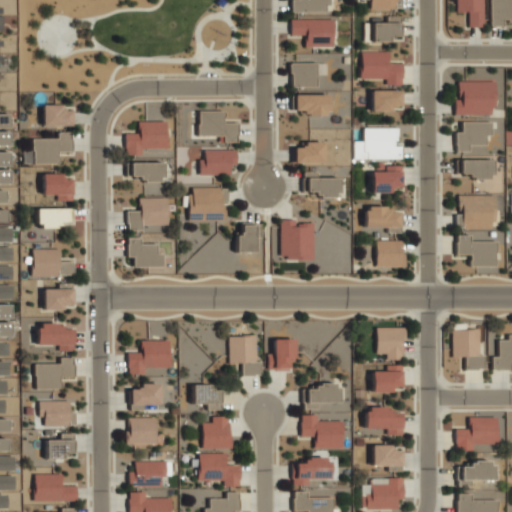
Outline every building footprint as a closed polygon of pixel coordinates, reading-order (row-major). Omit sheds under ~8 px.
[(289,0),(289,12),(327,11),(326,0),(289,0)] [(394,0),(368,0),(369,8),(395,8),(394,0)] [(483,26),(481,0),(455,0),(455,12),(466,12),(467,26),(483,26)] [(511,0),(488,0),(488,25),(501,26),(501,21),(511,21),(511,0)] [(371,41),(390,41),(390,35),(397,35),(397,16),(385,16),(385,22),(371,22),(371,41)] [(289,34),(303,34),(303,46),(331,47),(331,20),(289,19),(289,34)] [(360,78),(384,78),(384,84),(401,84),(401,63),(387,63),(387,51),(360,51),(360,78)] [(314,63),(289,62),(288,86),(314,86),(314,63)] [(492,80),(456,81),(456,98),(452,98),(453,115),(492,114),(492,80)] [(400,105),(400,90),(369,90),(369,111),(391,111),(391,105),(400,105)] [(326,94),(293,94),(292,113),(326,114),(326,94)] [(40,104),(41,125),(72,125),(72,110),(62,110),(62,104),(40,104)] [(236,141),(235,122),(222,122),(222,110),(196,111),(197,136),(221,135),(222,142),(236,141)] [(139,148),(164,148),(164,120),(136,121),(136,133),(123,133),(123,155),(140,154),(139,148)] [(488,121),(459,122),(460,132),(453,132),(454,151),(467,151),(467,145),(483,144),(483,135),(489,135),(488,121)] [(394,127),(363,128),(363,159),(399,158),(398,145),(394,145),(394,127)] [(31,163),(56,163),(56,151),(69,151),(69,131),(55,132),(56,138),(30,138),(31,163)] [(362,140),(352,140),(352,159),(363,159),(362,140)] [(292,162),(321,163),(322,141),(301,141),(301,147),(292,147),(292,162)] [(234,149),(202,149),(202,159),(198,159),(197,174),(228,175),(228,164),(234,164),(234,149)] [(488,159),(457,160),(457,177),(488,176),(488,159)] [(159,162),(128,162),(128,179),(159,179),(159,162)] [(392,192),(392,187),(400,187),(401,165),(384,165),(384,171),(370,171),(370,192),(392,192)] [(335,195),(335,177),(313,177),(313,171),(304,171),(303,194),(335,195)] [(41,194),(55,194),(55,201),(72,200),(71,179),(62,179),(62,173),(40,173),(41,194)] [(188,220),(223,219),(222,200),(225,200),(225,186),(187,187),(188,220)] [(456,195),(457,214),(453,214),(454,228),(492,227),(491,194),(456,195)] [(165,224),(165,197),(137,197),(137,210),(125,210),(125,230),(139,229),(139,225),(165,224)] [(398,232),(399,211),(387,211),(387,206),(363,205),(363,227),(386,227),(385,232),(398,232)] [(56,226),(56,221),(70,221),(70,208),(35,208),(35,226),(56,226)] [(278,258),(311,259),(311,223),(293,222),(293,219),(278,219),(278,258)] [(234,251),(252,251),(253,236),(258,237),(258,223),(240,223),(240,234),(234,234),(234,251)] [(0,260),(10,260),(10,243),(10,226),(0,226),(0,260)] [(454,254),(467,254),(467,266),(492,265),(492,241),(468,241),(468,234),(454,235),(454,254)] [(131,266),(160,266),(160,253),(154,253),(154,244),(138,243),(138,237),(125,237),(125,256),(131,256),(131,266)] [(401,266),(401,239),(374,240),(374,266),(401,266)] [(30,275),(71,276),(72,261),(57,261),(57,248),(30,248),(30,275)] [(0,298),(10,299),(10,282),(10,265),(0,264),(0,298)] [(41,288),(41,309),(64,309),(64,304),(71,304),(71,283),(57,283),(57,288),(41,288)] [(8,304),(0,304),(0,335),(8,336),(8,304)] [(56,344),(56,350),(73,350),(72,324),(34,325),(35,345),(56,344)] [(374,353),(384,353),(384,359),(400,359),(401,327),(374,327),(374,353)] [(463,369),(482,368),(482,355),(478,355),(477,328),(450,329),(451,357),(463,356),(463,369)] [(496,356),(490,356),(490,369),(508,369),(509,363),(511,363),(511,333),(505,334),(505,339),(496,339),(496,356)] [(226,336),(227,363),(240,362),(240,375),(258,375),(258,361),(254,361),(254,335),(226,336)] [(265,369),(288,370),(288,361),(292,361),(293,338),(271,338),(271,353),(265,353),(265,369)] [(166,367),(166,339),(138,340),(138,352),(125,352),(125,374),(142,373),(142,367),(166,367)] [(33,388),(58,388),(58,376),(71,376),(71,357),(57,357),(57,363),(33,363),(33,388)] [(391,392),(391,386),(401,386),(401,365),(384,365),(384,371),(370,370),(370,392),(391,392)] [(127,389),(127,411),(157,411),(156,383),(136,383),(136,388),(127,389)] [(210,384),(190,384),(191,404),(205,403),(205,410),(219,409),(218,389),(210,390),(210,384)] [(314,402),(335,402),(335,385),(303,385),(303,408),(314,408),(314,402)] [(72,425),(72,411),(67,411),(67,400),(36,400),(37,416),(42,416),(42,426),(72,425)] [(363,428),(385,428),(385,434),(401,434),(401,409),(363,409),(363,428)] [(299,436),(312,436),(312,448),(340,447),(340,420),(315,420),(315,414),(298,414),(299,436)] [(200,448),(228,447),(228,416),(210,416),(210,421),(200,422),(200,448)] [(470,444),(494,443),(494,416),(466,417),(467,428),(453,428),(454,450),(470,449),(470,444)] [(125,417),(125,444),(152,444),(152,417),(125,417)] [(43,458),(59,458),(59,452),(71,452),(72,433),(58,433),(58,439),(44,439),(43,458)] [(222,480),(222,485),(237,486),(237,464),(224,464),(224,453),(196,452),(196,480),(222,480)] [(11,456),(0,455),(0,470),(11,471),(11,456)] [(292,459),(292,485),(306,484),(306,479),(327,479),(327,458),(292,459)] [(158,484),(158,476),(163,476),(162,460),(132,461),(132,470),(125,471),(126,486),(158,484)] [(455,463),(456,486),(467,485),(467,480),(490,479),(490,462),(455,463)] [(32,501),(74,500),(74,484),(59,484),(59,473),(32,473),(32,501)] [(12,475),(0,474),(0,489),(12,489),(12,475)] [(360,509),(395,508),(395,499),(401,498),(401,477),(370,478),(370,484),(360,484),(360,509)] [(126,511),(167,511),(167,497),(143,497),(143,491),(126,492),(126,511)] [(201,511),(229,511),(230,510),(236,510),(236,491),(224,492),(224,497),(207,498),(207,507),(202,507),(201,511)] [(291,510),(304,510),(304,511),(329,511),(329,496),(305,497),(305,491),(291,491),(291,510)] [(492,511),(492,500),(468,499),(469,493),(455,493),(454,511),(492,511)]
